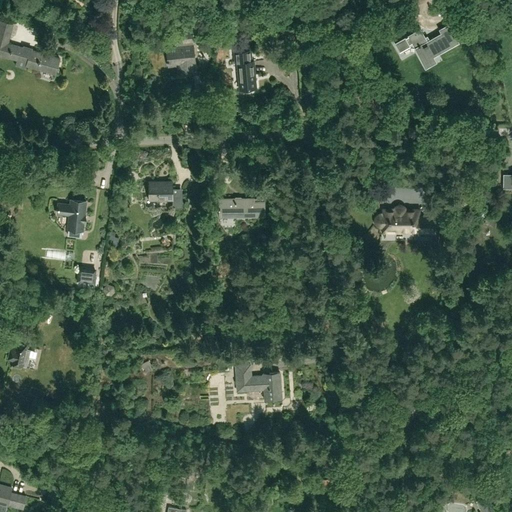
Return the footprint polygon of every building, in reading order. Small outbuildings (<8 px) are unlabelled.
[(388,0),(392,8),(413,1),(412,0),(388,0)] [(55,74),(59,58),(8,44),(13,25),(1,21),(0,23),(0,55),(17,60),(17,59),(27,61),(26,66),(55,74)] [(141,26),(136,25),(133,25),(133,33),(136,33),(141,34),(141,26)] [(404,38),(395,44),(399,51),(408,45),(408,44),(412,42),(423,61),(456,42),(447,26),(440,30),(442,33),(429,40),(427,36),(423,38),(419,31),(409,37),(405,39),(404,38)] [(178,74),(196,73),(192,30),(176,31),(177,48),(167,49),(168,65),(177,64),(178,74)] [(239,89),(256,88),(254,60),(252,60),(251,50),(234,51),(235,62),(238,62),(238,66),(239,89)] [(511,174),(502,175),(502,189),(511,189),(511,174)] [(267,197),(272,179),(262,176),(260,182),(264,184),(258,199),(219,199),(219,217),(263,216),(263,202),(265,196),(267,197)] [(172,181),(148,181),(149,200),(172,199),(173,208),(183,208),(182,195),(172,195),(172,189),(172,181)] [(71,206),(59,204),(58,213),(70,215),(69,228),(82,230),(86,202),(71,201),(71,206)] [(375,215),(373,219),(374,222),(375,225),(377,227),(381,228),(381,233),(434,233),(434,215),(421,215),(421,207),(406,207),(406,206),(403,204),(399,203),(396,204),(393,206),(392,207),(381,207),(381,212),(380,212),(377,213),(375,215)] [(55,254),(74,254),(74,247),(55,246),(55,254)] [(97,267),(78,265),(77,280),(95,282),(97,267)] [(435,290),(442,293),(446,283),(438,280),(435,290)] [(44,323),(47,309),(33,306),(29,319),(44,323)] [(12,345),(9,358),(12,359),(11,364),(27,368),(32,350),(28,349),(29,343),(17,340),(15,346),(12,345)] [(264,400),(281,399),(279,373),(262,375),(262,376),(250,377),(249,365),(235,366),(237,391),(264,389),(264,400)] [(417,410),(411,405),(400,417),(407,423),(417,410)] [(162,477),(159,489),(171,492),(174,479),(162,477)] [(47,495),(61,498),(64,485),(62,485),(63,481),(54,478),(53,482),(50,482),(47,495)] [(330,478),(322,480),(326,492),(334,490),(330,478)] [(22,509),(25,497),(11,493),(12,488),(0,484),(0,503),(7,506),(7,505),(22,509)] [(493,511),(487,496),(476,500),(481,511),(493,511)]
